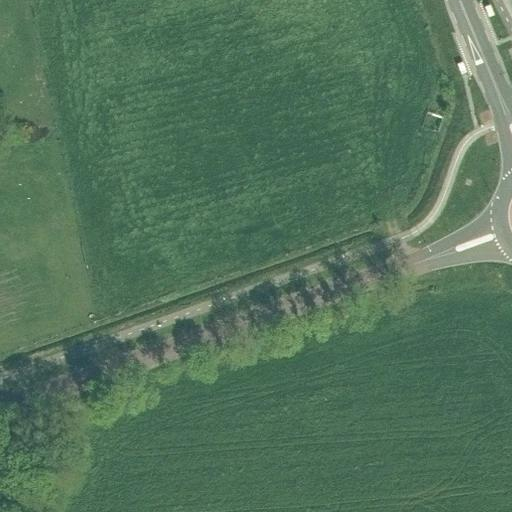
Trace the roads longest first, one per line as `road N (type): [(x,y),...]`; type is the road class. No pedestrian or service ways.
road 1 (tertiary): [(0,406),(501,232)]
road 2 (secondary): [(511,123),(460,0)]
